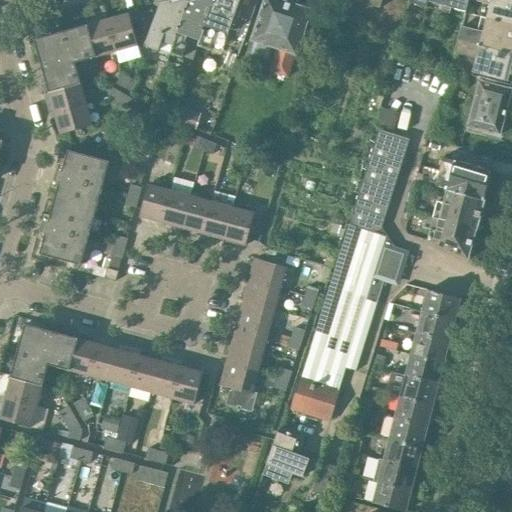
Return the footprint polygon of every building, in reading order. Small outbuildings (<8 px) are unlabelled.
[(171,53),(177,38),(189,0),(173,0),(174,2),(160,5),(146,47),(159,51),(160,49),(171,53)] [(199,46),(201,41),(215,0),(189,0),(177,38),(171,53),(194,61),(199,46)] [(215,0),(201,41),(199,46),(211,51),(214,45),(224,48),(237,10),(253,15),(258,0),(215,0)] [(272,47),(279,49),(271,71),(288,77),(295,54),(297,55),(313,8),(284,0),(265,0),(253,40),(254,41),(249,55),(267,61),(272,47)] [(354,0),(354,1),(380,9),(379,13),(405,22),(408,10),(382,2),(382,0),(354,0)] [(449,0),(429,0),(427,8),(428,8),(429,3),(444,6),(442,11),(446,13),(449,0)] [(467,13),(470,0),(449,0),(446,13),(450,14),(452,9),(467,13)] [(511,0),(474,0),(491,4),(488,19),(511,25),(511,0)] [(139,11),(108,19),(116,51),(138,45),(132,24),(142,21),(139,11)] [(366,19),(349,13),(345,25),(362,30),(366,19)] [(87,25),(95,57),(116,51),(108,19),(87,25)] [(511,25),(488,19),(484,33),(463,27),(460,40),(511,53),(511,25)] [(95,57),(87,25),(35,40),(49,91),(81,82),(75,63),(95,57)] [(511,53),(460,40),(457,53),(478,59),(474,73),(511,82),(511,53)] [(123,73),(117,83),(128,89),(134,78),(123,73)] [(55,112),(87,103),(81,82),(49,91),(55,112)] [(511,92),(511,86),(502,84),(501,88),(481,82),(469,127),(500,135),(511,92)] [(127,108),(133,98),(114,88),(108,98),(127,108)] [(164,103),(155,100),(151,111),(160,114),(164,103)] [(93,125),(87,103),(55,112),(61,134),(93,125)] [(172,120),(195,130),(201,113),(178,104),(172,120)] [(403,110),(397,128),(410,133),(417,115),(403,110)] [(147,122),(139,152),(150,155),(158,125),(147,122)] [(444,130),(441,141),(451,144),(454,133),(444,130)] [(107,131),(103,143),(133,151),(137,139),(107,131)] [(409,140),(380,131),(319,320),(302,378),(292,408),(330,420),(339,390),(349,393),(385,281),(395,284),(406,252),(395,248),(381,228),(385,214),(409,140)] [(198,136),(193,147),(203,151),(208,140),(198,136)] [(203,151),(213,155),(217,144),(208,140),(203,151)] [(433,140),(431,148),(441,151),(443,143),(433,140)] [(250,151),(240,147),(236,158),(246,162),(250,151)] [(110,161),(68,150),(63,171),(57,169),(54,180),(60,182),(54,202),(95,213),(110,161)] [(255,165),(260,155),(250,151),(246,162),(255,165)] [(118,152),(115,163),(145,171),(148,160),(118,152)] [(436,188),(447,191),(484,201),(492,172),(489,171),(492,161),(457,152),(455,162),(444,159),(436,188)] [(170,190),(162,222),(183,228),(191,196),(195,183),(174,177),(170,190)] [(131,184),(128,195),(139,198),(141,186),(131,184)] [(140,216),(162,222),(170,190),(149,184),(140,216)] [(438,202),(434,218),(477,229),(484,201),(447,191),(444,204),(438,202)] [(128,195),(125,205),(136,207),(139,198),(128,195)] [(183,228),(203,233),(212,201),(191,196),(183,228)] [(203,233),(224,239),(233,207),(212,201),(203,233)] [(95,213),(54,202),(49,222),(43,220),(40,231),(46,233),(40,254),(81,265),(95,213)] [(255,213),(233,207),(224,239),(246,245),(255,213)] [(477,229),(434,218),(428,216),(425,228),(432,230),(429,241),(434,243),(434,244),(469,259),(477,229)] [(116,234),(113,245),(125,249),(128,238),(116,234)] [(122,260),(125,249),(113,245),(110,256),(112,257),(109,268),(118,271),(122,260)] [(286,263),(298,267),(300,259),(288,256),(286,263)] [(255,258),(249,280),(281,289),(287,267),(255,258)] [(105,276),(104,277),(116,280),(118,271),(109,268),(107,267),(107,268),(105,276)] [(243,301),(275,309),(281,289),(249,280),(243,301)] [(414,293),(415,287),(407,284),(402,290),(414,293)] [(304,296),(316,300),(319,290),(308,286),(304,296)] [(429,290),(423,312),(455,320),(455,318),(458,316),(459,311),(458,309),(460,298),(429,290)] [(304,296),(301,306),(313,310),(316,300),(304,296)] [(270,330),(275,309),(243,301),(238,321),(270,330)] [(389,303),(385,319),(389,320),(393,304),(389,303)] [(455,320),(423,312),(418,333),(449,341),(452,332),(455,330),(456,324),(455,321),(455,320)] [(232,342),(264,351),(270,330),(238,321),(232,342)] [(25,324),(11,376),(43,384),(49,364),(69,370),(77,338),(25,324)] [(291,338),(303,341),(306,331),(294,328),(291,338)] [(449,341),(418,333),(412,354),(444,363),(444,360),(447,359),(448,355),(447,352),(449,341)] [(98,343),(77,338),(69,370),(89,375),(98,343)] [(291,338),(288,348),(300,351),(303,341),(291,338)] [(389,341),(387,348),(393,349),(395,342),(389,341)] [(232,342),(226,363),(258,372),(264,351),(232,342)] [(119,349),(98,343),(89,375),(110,381),(119,349)] [(140,355),(119,349),(110,381),(131,387),(140,355)] [(444,363),(412,354),(407,375),(439,384),(441,374),(444,372),(445,367),(444,364),(444,363)] [(161,360),(140,355),(131,387),(152,392),(161,360)] [(378,355),(375,364),(382,366),(385,357),(378,355)] [(152,392),(173,398),(181,366),(161,360),(152,392)] [(232,388),(228,404),(251,411),(256,394),(252,394),(258,372),(226,363),(220,385),(232,388)] [(181,366),(173,398),(195,404),(203,372),(181,366)] [(282,369),(279,379),(290,382),(293,372),(282,369)] [(393,372),(388,393),(401,397),(433,405),(434,403),(437,401),(438,396),(436,393),(439,384),(407,375),(393,372)] [(11,376),(6,397),(38,405),(43,384),(11,376)] [(287,393),(290,382),(279,379),(268,376),(265,386),(287,393)] [(372,411),(375,399),(365,396),(362,409),(368,410),(372,411)] [(0,417),(0,418),(32,427),(38,405),(6,397),(0,417)] [(73,403),(83,421),(94,416),(84,397),(73,403)] [(433,405),(401,397),(396,418),(428,426),(430,416),(433,415),(434,409),(433,407),(433,405)] [(69,430),(79,424),(69,406),(59,412),(69,430)] [(362,409),(359,420),(365,421),(368,410),(362,409)] [(117,433),(121,418),(105,413),(101,428),(117,433)] [(123,415),(117,439),(114,450),(124,453),(127,442),(132,443),(139,419),(123,415)] [(425,435),(428,426),(396,418),(391,439),(422,448),(423,445),(426,443),(427,438),(425,435)] [(278,433),(275,440),(268,462),(264,471),(290,481),(293,472),(303,476),(309,458),(296,453),(302,436),(279,429),(278,433)] [(25,433),(21,445),(41,450),(45,438),(25,433)] [(117,439),(107,436),(104,448),(114,450),(117,439)] [(41,450),(41,453),(58,458),(62,443),(45,438),(41,450)] [(352,450),(364,453),(367,442),(355,439),(352,450)] [(422,449),(422,448),(391,439),(385,460),(417,468),(419,459),(422,457),(424,452),(422,449)] [(83,449),(73,446),(70,458),(80,460),(83,449)] [(149,448),(146,459),(156,462),(159,450),(149,448)] [(80,460),(90,463),(93,452),(83,449),(80,460)] [(159,450),(156,462),(166,464),(169,453),(159,450)] [(351,452),(348,463),(356,466),(359,454),(351,452)] [(122,472),(125,461),(115,458),(111,469),(122,472)] [(379,459),(373,480),(380,482),(411,490),(412,488),(415,486),(416,481),(414,478),(417,468),(385,460),(379,459)] [(132,475),(135,464),(125,461),(122,472),(132,475)] [(136,480),(165,488),(169,473),(140,465),(136,480)] [(24,480),(26,470),(15,467),(12,477),(24,480)] [(344,495),(349,496),(354,475),(346,473),(341,490),(344,495)] [(24,480),(12,477),(9,487),(21,491),(24,480)] [(411,490),(380,482),(374,503),(406,511),(408,502),(411,500),(413,494),(411,491),(411,490)] [(22,507),(20,511),(44,511),(47,502),(25,497),(22,507)] [(44,511),(66,511),(68,508),(68,507),(47,502),(44,511)]
